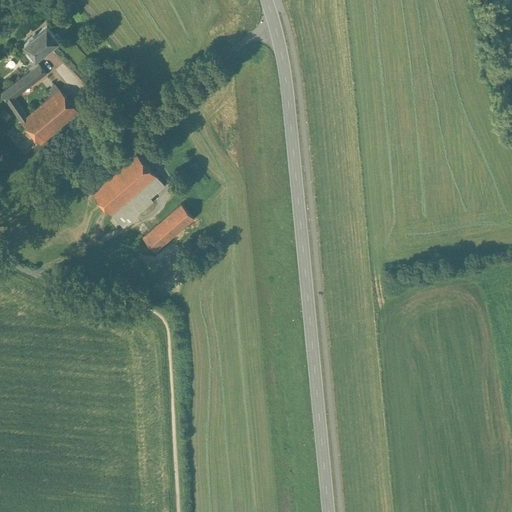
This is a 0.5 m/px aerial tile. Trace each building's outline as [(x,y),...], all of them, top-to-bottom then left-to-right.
[(46,25),(37,32),(36,31),(34,33),(35,34),(23,44),(27,49),(25,51),(37,66),(39,64),(36,59),(58,41),(46,25)] [(37,66),(1,92),(8,101),(14,97),(46,72),(39,64),(37,66)] [(26,116),(20,121),(39,143),(78,110),(55,84),(48,90),(51,94),(26,116)] [(26,116),(14,97),(8,101),(20,121),(26,116)] [(105,179),(91,191),(103,205),(110,213),(125,199),(140,186),(155,173),(136,152),(105,179)] [(155,173),(140,186),(149,197),(164,184),(155,173)] [(140,186),(125,199),(138,213),(152,201),(149,197),(140,186)] [(125,199),(110,213),(122,227),(138,213),(125,199)] [(181,203),(142,235),(155,251),(194,218),(181,203)]
